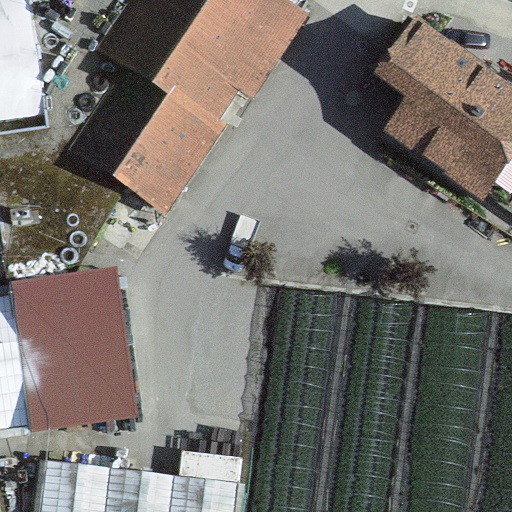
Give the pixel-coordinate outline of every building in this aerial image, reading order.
[(305,17),(281,0),(161,0),(142,26),(106,0),(40,0),(66,124),(174,200),(305,17)] [(31,4),(0,8),(0,120),(47,114),(31,4)] [(511,190),(511,85),(431,27),(390,83),(413,100),(390,132),(498,210),(511,190)] [(136,275),(30,289),(50,430),(155,416),(136,275)] [(18,298),(0,300),(0,442),(36,438),(18,298)] [(248,511),(252,489),(47,463),(41,511),(248,511)]
